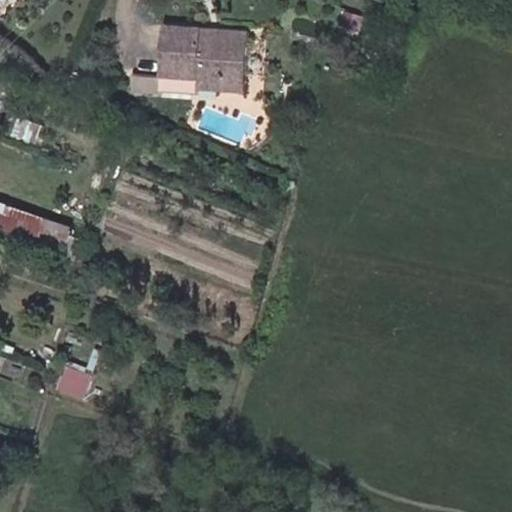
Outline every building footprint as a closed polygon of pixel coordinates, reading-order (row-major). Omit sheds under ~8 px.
[(333,10),(336,0),(316,0),(315,4),(333,10)] [(220,53),(220,12),(131,9),(132,60),(131,74),(165,75),(165,70),(198,72),(196,54),(220,53)] [(131,74),(132,60),(103,59),(102,74),(131,75),(131,74)] [(0,230),(69,248),(76,221),(0,202),(0,230)] [(69,363),(62,389),(89,397),(97,372),(69,363)]
